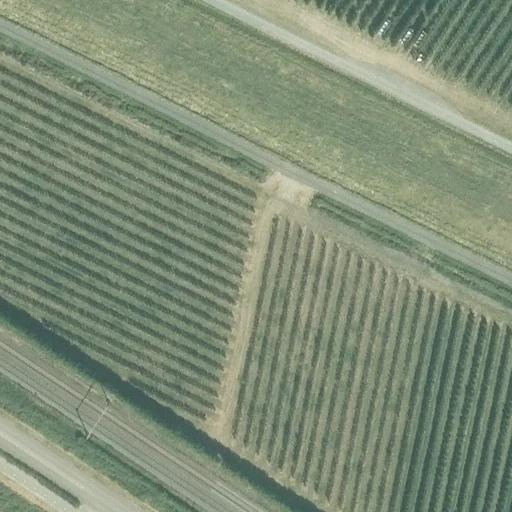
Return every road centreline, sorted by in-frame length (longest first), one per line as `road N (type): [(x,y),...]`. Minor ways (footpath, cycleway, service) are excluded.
road 1 (unclassified): [(511,283),(0,32)]
road 2 (unclassified): [(511,153),(204,0)]
road 3 (tertiary): [(122,511),(0,431)]
